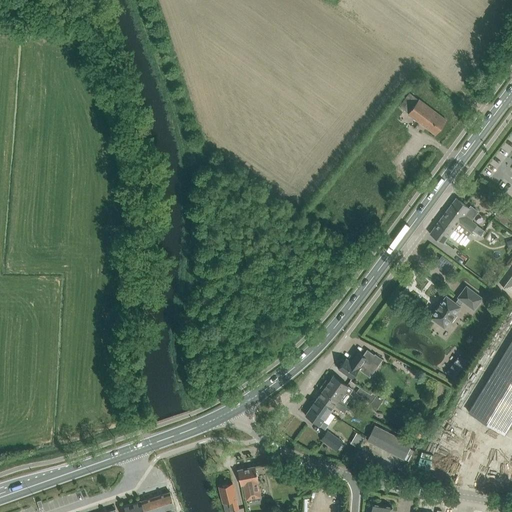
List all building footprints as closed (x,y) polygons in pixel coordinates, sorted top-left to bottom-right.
[(409,92),(399,106),(409,113),(419,99),(409,92)] [(446,119),(438,113),(419,99),(409,113),(408,113),(435,134),(446,119)] [(456,198),(443,216),(457,226),(461,222),(465,225),(472,230),(477,224),(472,220),(478,211),(471,206),(469,208),(464,204),(460,201),(456,198)] [(443,216),(430,233),(434,236),(438,239),(444,243),(450,235),(455,239),(456,239),(460,232),(467,237),(472,230),(465,225),(461,222),(457,226),(443,216)] [(511,274),(503,287),(511,294),(511,274)] [(431,317),(445,328),(461,306),(460,305),(463,302),(474,310),(483,298),(466,285),(458,297),(459,298),(455,302),(446,296),(440,304),(437,308),(431,317)] [(511,341),(469,412),(504,433),(511,420),(511,341)] [(339,367),(338,369),(351,379),(359,368),(365,372),(364,371),(372,360),(377,364),(377,365),(377,366),(382,359),(375,354),(375,355),(367,350),(363,355),(358,351),(350,362),(345,358),(342,363),(341,363),(338,366),(339,367)] [(445,371),(455,378),(470,357),(468,359),(461,354),(458,358),(457,358),(456,360),(447,372),(445,371)] [(421,390),(426,378),(402,367),(392,389),(399,392),(403,382),(421,390)] [(334,375),(322,391),(343,405),(343,404),(346,405),(353,395),(350,393),(353,389),(334,375)] [(360,387),(356,392),(371,403),(375,398),(380,401),(382,397),(372,392),(371,394),(360,387)] [(322,391),(315,401),(322,406),(321,408),(328,413),(329,412),(330,413),(335,405),(340,409),(346,413),(350,407),(346,405),(343,404),(343,405),(322,391)] [(313,403),(305,416),(325,429),(334,416),(330,413),(329,412),(328,413),(321,408),(322,406),(315,401),(313,403)] [(374,426),(372,430),(367,439),(403,457),(408,448),(410,444),(374,426)] [(336,450),(337,450),(342,453),(345,449),(343,448),(348,442),(344,439),(343,441),(327,430),(321,439),(336,450)] [(416,430),(411,437),(418,441),(422,435),(416,430)] [(256,466),(238,469),(240,479),(241,485),(243,485),(246,500),(249,499),(261,497),(258,482),(259,481),(258,476),(256,467),(256,466)] [(232,483),(219,486),(226,511),(227,511),(239,509),(232,483)] [(153,497),(157,511),(175,511),(174,508),(175,508),(170,491),(153,497)] [(140,501),(144,511),(157,511),(153,497),(140,501)] [(144,511),(140,501),(119,508),(120,511),(144,511)]
